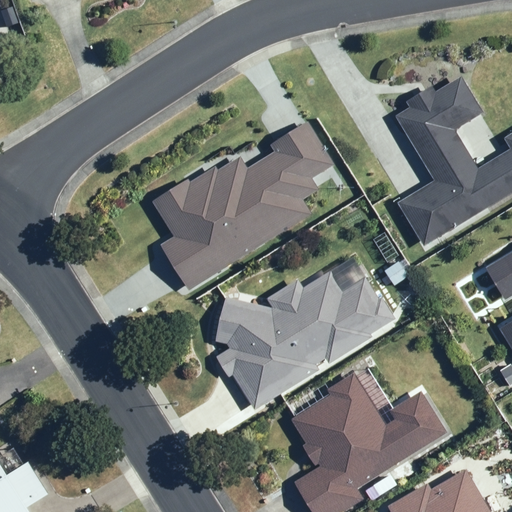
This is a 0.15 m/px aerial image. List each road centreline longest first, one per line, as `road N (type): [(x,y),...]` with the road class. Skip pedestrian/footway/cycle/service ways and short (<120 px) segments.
road 1 (residential): [(0,199),(267,19),(372,0)]
road 2 (residential): [(183,511),(0,217)]
